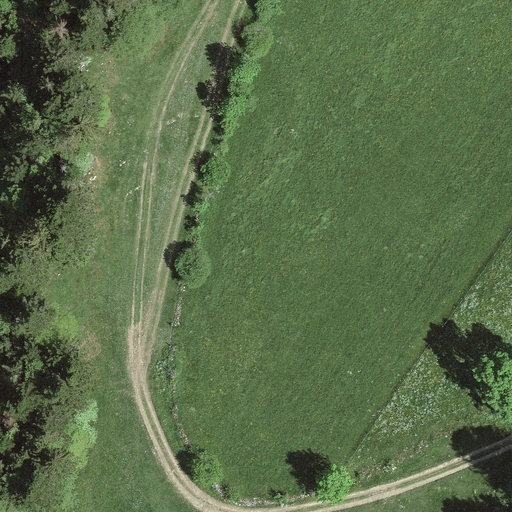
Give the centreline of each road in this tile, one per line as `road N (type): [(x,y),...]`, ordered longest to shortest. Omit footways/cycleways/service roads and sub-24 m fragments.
road 1 (track): [(221,511),(188,493),(169,463),(137,378),(135,331),(179,82),(223,0)]
road 2 (track): [(511,444),(313,511)]
